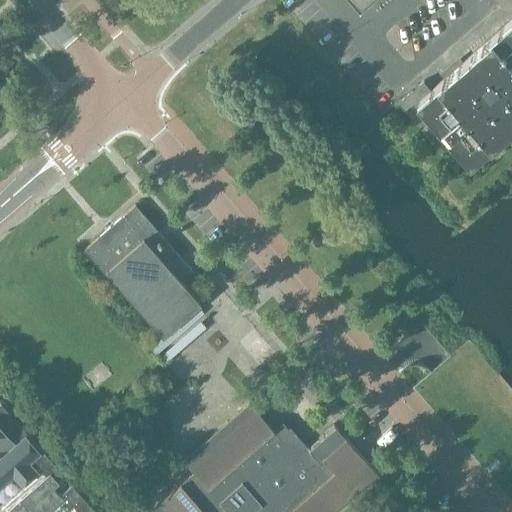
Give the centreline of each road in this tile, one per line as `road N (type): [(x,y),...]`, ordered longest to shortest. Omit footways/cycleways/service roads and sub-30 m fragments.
road 1 (residential): [(486,511),(123,99)]
road 2 (tertiary): [(0,207),(123,99)]
road 3 (tertiary): [(34,0),(123,99)]
